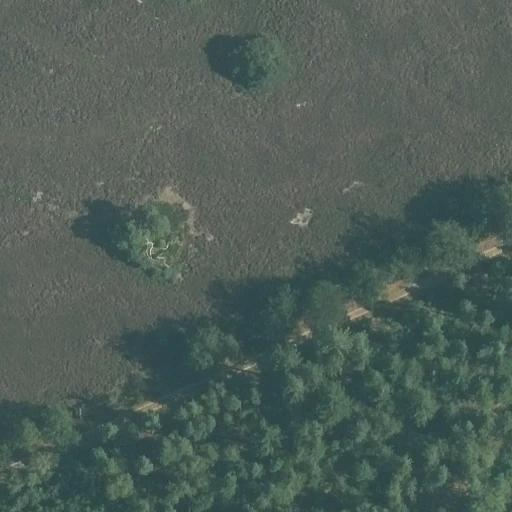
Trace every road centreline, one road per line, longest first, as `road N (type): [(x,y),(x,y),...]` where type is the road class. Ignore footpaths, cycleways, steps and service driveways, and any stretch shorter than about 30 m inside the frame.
road 1 (track): [(0,471),(511,242)]
road 2 (track): [(254,356),(295,511)]
